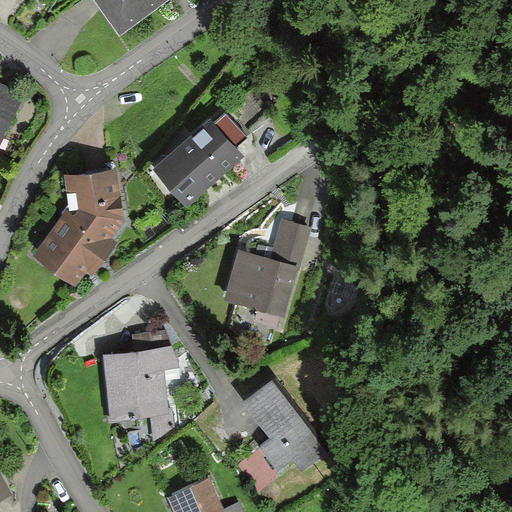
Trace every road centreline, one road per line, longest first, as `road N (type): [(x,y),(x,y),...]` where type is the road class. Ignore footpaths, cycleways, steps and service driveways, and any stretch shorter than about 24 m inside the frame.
road 1 (residential): [(10,367),(324,134)]
road 2 (residential): [(215,0),(78,102)]
road 3 (residential): [(10,367),(91,511)]
road 4 (residential): [(78,102),(20,185),(0,231)]
